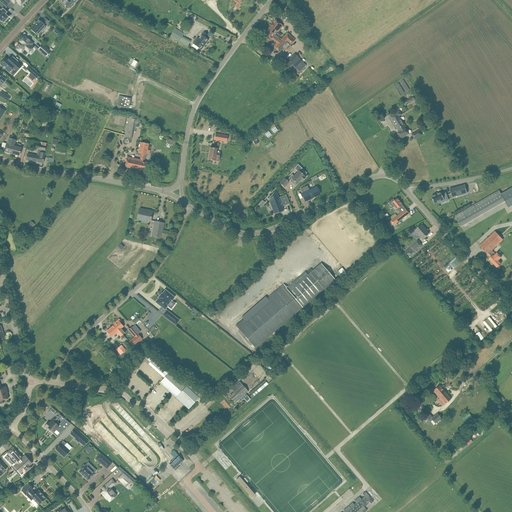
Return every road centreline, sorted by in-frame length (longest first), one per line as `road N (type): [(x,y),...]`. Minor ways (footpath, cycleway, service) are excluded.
road 1 (unclassified): [(405,188),(376,175),(251,234),(186,203)]
road 2 (unclassified): [(56,382),(69,346),(168,252),(186,203)]
road 3 (unclassified): [(180,179),(202,89),(270,0)]
road 4 (unclassified): [(164,191),(0,160)]
road 5 (unclassified): [(191,453),(141,403),(56,382)]
road 6 (unclassified): [(511,305),(405,188)]
